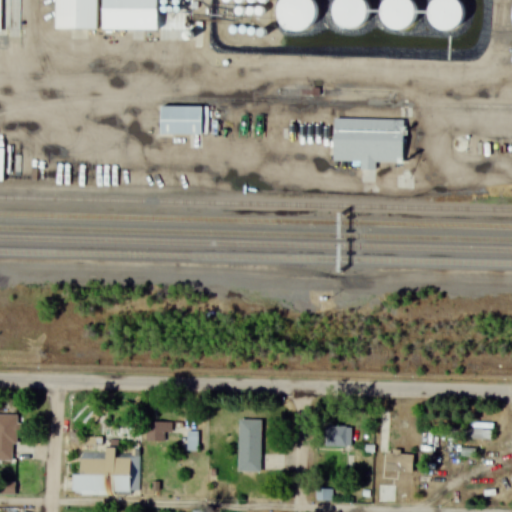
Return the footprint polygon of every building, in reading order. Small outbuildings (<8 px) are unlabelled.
[(0,0),(0,30),(20,31),(20,0),(0,0)] [(53,0),(53,28),(95,29),(95,0),(53,0)] [(102,0),(102,29),(157,29),(157,0),(102,0)] [(279,0),(276,6),(276,16),(282,25),(291,31),(307,29),(315,23),(319,12),(317,1),(316,0),(279,0)] [(332,0),(329,6),(329,16),(335,26),(345,31),(360,30),(368,23),(372,12),(370,1),(369,0),(332,0)] [(381,0),(378,7),(378,16),(384,26),(393,32),(408,30),(416,24),(421,13),(419,2),(417,0),(381,0)] [(430,0),(426,8),(426,17),(432,27),(442,33),(457,31),(465,25),(469,13),(467,3),(464,0),(430,0)] [(159,106),(159,133),(190,134),(190,148),(203,148),(203,134),(207,134),(208,106),(159,106)] [(333,118),(333,162),(359,161),(360,181),(378,181),(378,163),(403,163),(403,118),(333,118)] [(0,461),(17,461),(17,414),(0,414),(0,461)] [(260,472),(261,419),(238,419),(238,472),(260,472)] [(146,442),(167,442),(167,434),(173,434),(173,422),(146,422),(146,442)] [(351,447),(351,426),(324,426),(324,447),(351,447)] [(447,438),(477,438),(477,428),(447,428),(447,438)] [(198,451),(197,431),(186,432),(187,451),(198,451)] [(139,496),(140,458),(116,457),(116,448),(106,447),(105,458),(81,458),(81,474),(74,474),(73,495),(108,495),(139,496)] [(385,471),(406,471),(406,452),(385,452),(385,471)] [(394,501),(395,485),(378,485),(377,501),(394,501)]
